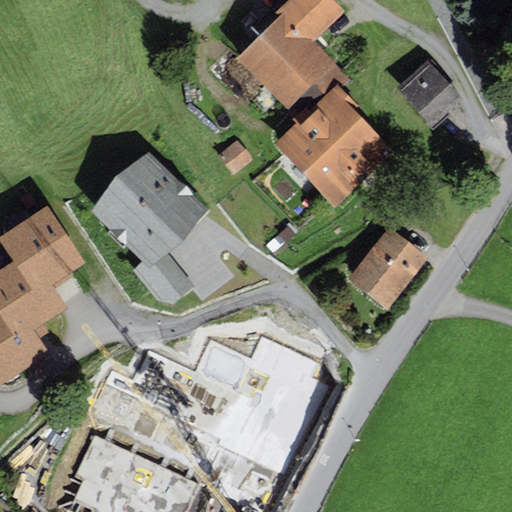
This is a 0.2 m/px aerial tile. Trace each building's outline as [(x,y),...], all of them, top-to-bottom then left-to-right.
[(282,10),(314,42),(345,12),(333,0),(286,0),(278,9),(282,10)] [(314,42),(282,10),(234,57),(286,110),(293,103),(301,110),(292,119),(295,122),(336,82),(340,86),(349,77),(314,42)] [(428,59),(395,88),(431,127),(463,98),(428,59)] [(295,122),(273,143),(335,207),(393,151),(354,110),(359,105),(340,86),(336,82),(295,122)] [(262,106),(264,107),(267,106),(269,105),(271,103),(272,100),(272,98),(271,95),(269,93),(267,92),(264,91),(262,92),(259,93),(258,95),(257,97),(256,99),(257,102),(258,104),(260,105),(262,106)] [(252,159),(236,140),(216,156),(232,175),(252,159)] [(144,149),(86,210),(138,262),(131,269),(156,301),(172,304),(194,287),(168,255),(210,212),(144,149)] [(85,263),(47,205),(0,235),(0,242),(13,263),(34,296),(52,284),(85,263)] [(389,227),(348,279),(386,309),(427,258),(389,227)] [(34,296),(13,263),(0,271),(0,310),(16,334),(30,325),(39,339),(49,333),(43,323),(67,308),(52,284),(34,296)] [(75,391),(101,440),(215,378),(242,428),(281,407),(270,387),(323,358),(284,287),(229,317),(226,309),(75,391)] [(16,334),(0,310),(0,385),(49,354),(39,339),(30,325),(16,334)]
